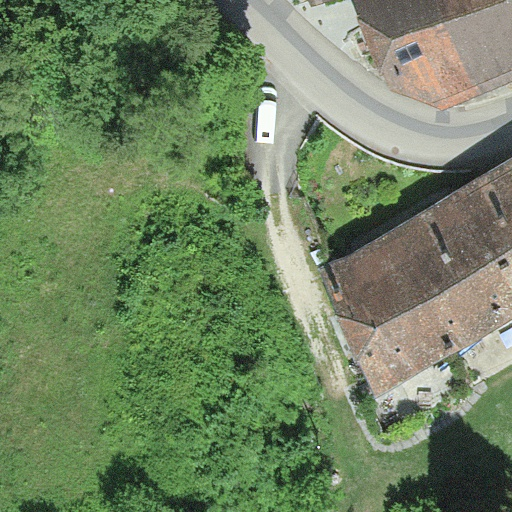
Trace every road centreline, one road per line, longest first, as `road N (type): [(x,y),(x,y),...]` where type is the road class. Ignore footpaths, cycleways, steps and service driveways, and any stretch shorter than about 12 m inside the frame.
road 1 (tertiary): [(511,126),(469,137),(417,132),(363,108),(229,0)]
road 2 (unknown): [(304,60),(275,96),(263,136),(306,366)]
